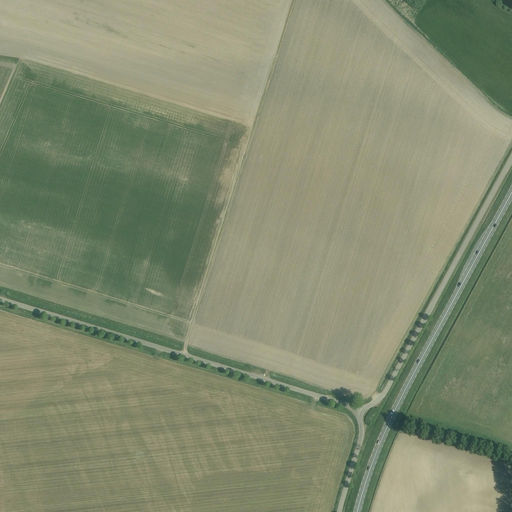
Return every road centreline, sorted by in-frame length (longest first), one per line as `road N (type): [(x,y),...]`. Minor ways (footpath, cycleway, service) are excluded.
road 1 (unclassified): [(357,410),(0,298)]
road 2 (primary): [(357,511),(392,415),(511,193)]
road 3 (unclassified): [(357,410),(383,388),(511,155)]
road 4 (track): [(183,354),(264,88)]
